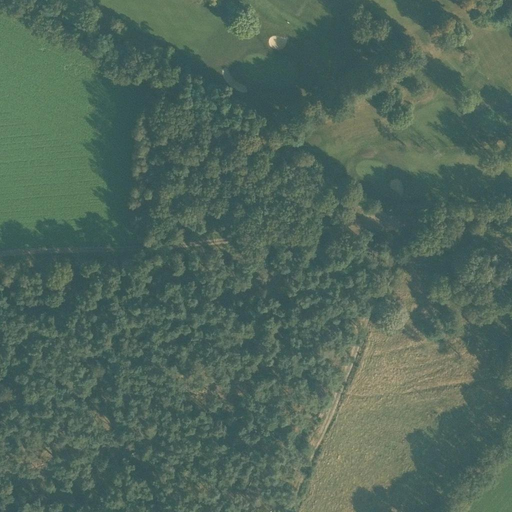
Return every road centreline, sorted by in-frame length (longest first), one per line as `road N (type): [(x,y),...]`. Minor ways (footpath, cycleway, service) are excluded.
road 1 (track): [(393,222),(3,0)]
road 2 (track): [(0,258),(393,222)]
road 3 (track): [(289,511),(393,252),(393,222)]
